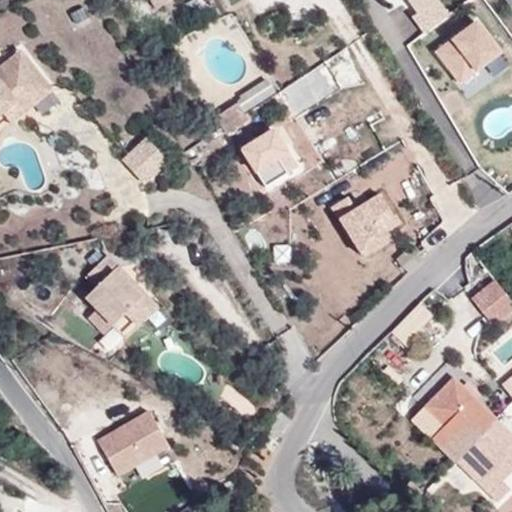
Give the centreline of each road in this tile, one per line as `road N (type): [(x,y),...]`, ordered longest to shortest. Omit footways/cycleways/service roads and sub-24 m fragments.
road 1 (residential): [(511,208),(444,258),(318,396),(279,473),(296,511)]
road 2 (residential): [(0,363),(73,472),(90,511)]
